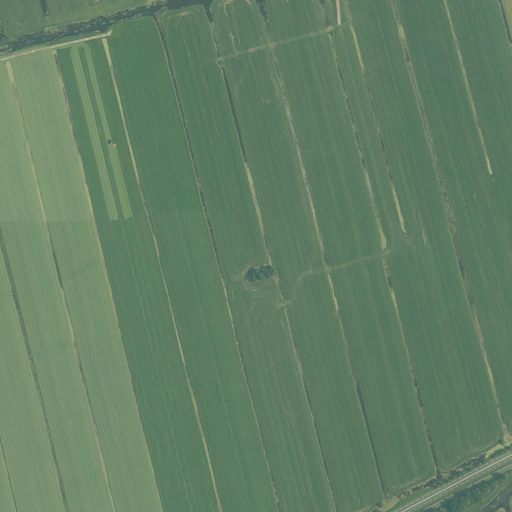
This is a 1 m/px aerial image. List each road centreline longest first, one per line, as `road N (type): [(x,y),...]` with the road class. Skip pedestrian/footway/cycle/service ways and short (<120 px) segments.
road 1 (track): [(511,232),(499,188),(489,185),(439,0)]
road 2 (track): [(217,61),(333,29),(340,23),(336,0)]
road 3 (primary): [(402,511),(511,455)]
